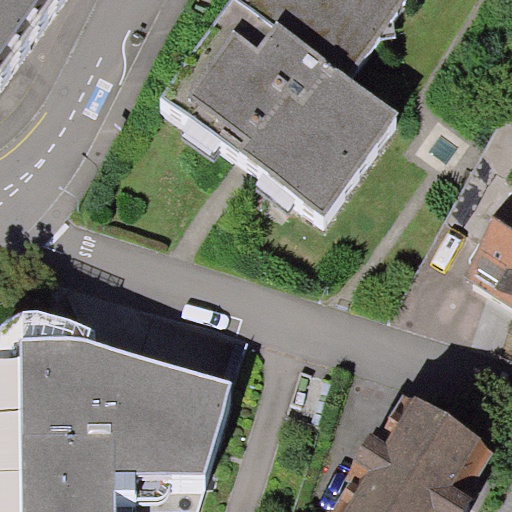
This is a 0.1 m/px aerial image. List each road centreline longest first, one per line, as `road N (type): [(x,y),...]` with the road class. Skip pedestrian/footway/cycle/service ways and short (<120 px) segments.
road 1 (residential): [(511,394),(47,241),(10,191)]
road 2 (residential): [(10,191),(53,149),(137,0)]
